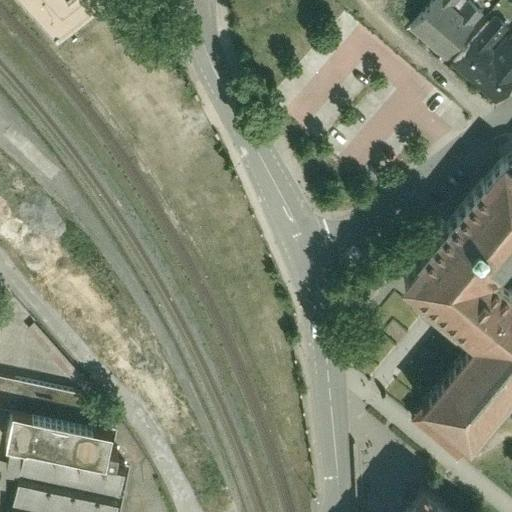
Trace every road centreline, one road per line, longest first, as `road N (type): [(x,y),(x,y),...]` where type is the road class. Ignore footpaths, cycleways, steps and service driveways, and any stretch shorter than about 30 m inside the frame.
road 1 (residential): [(334,511),(327,359),(304,250),(343,238),(495,122)]
road 2 (residential): [(359,0),(495,122)]
